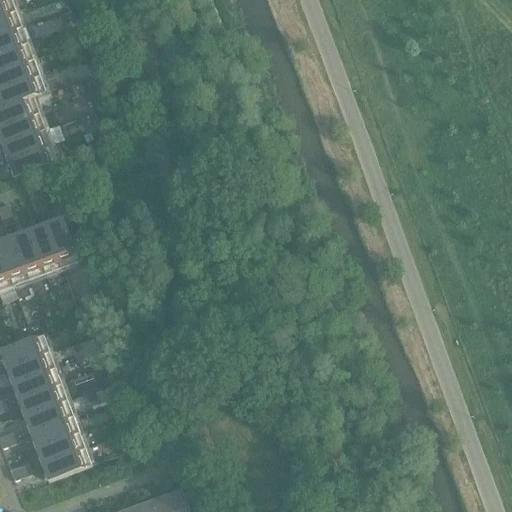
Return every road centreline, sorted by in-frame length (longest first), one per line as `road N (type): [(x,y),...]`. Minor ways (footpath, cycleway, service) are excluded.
road 1 (unclassified): [(501,511),(309,0)]
road 2 (motorway): [(464,0),(511,124)]
